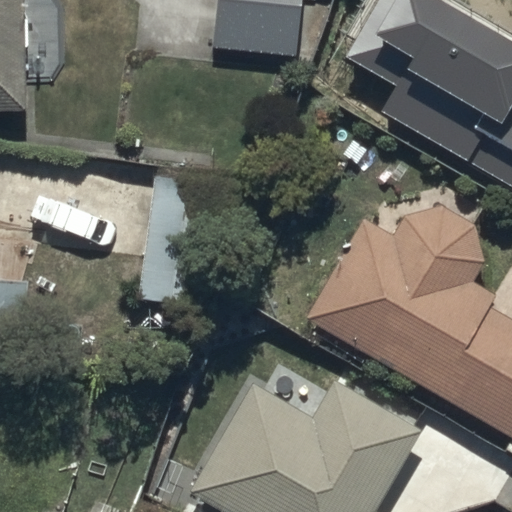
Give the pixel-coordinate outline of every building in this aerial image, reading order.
[(0,0),(0,104),(31,105),(30,0),(0,0)] [(220,0),(217,37),(303,44),(307,0),(220,0)] [(511,44),(435,0),(379,0),(347,55),(399,86),(384,111),(511,186),(511,44)] [(148,174),(142,289),(212,294),(220,179),(148,174)] [(365,209),(306,309),(511,428),(511,430),(505,443),(511,447),(511,307),(493,297),(500,286),(475,272),(484,256),(475,216),(444,197),(407,205),(395,227),(365,209)] [(0,329),(31,332),(36,271),(0,268),(0,329)] [(257,374),(193,483),(241,511),(393,511),(375,501),(423,420),(337,369),(313,408),(257,374)]
